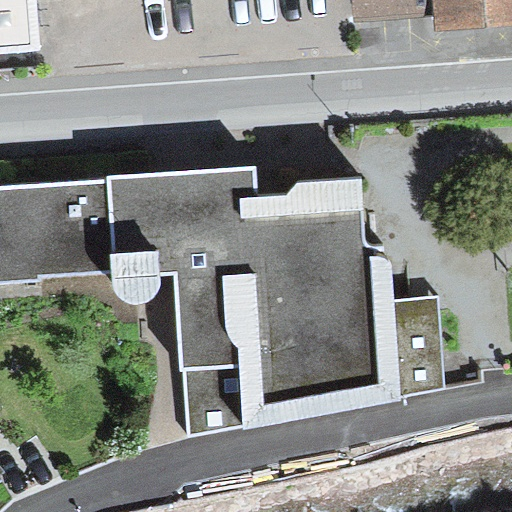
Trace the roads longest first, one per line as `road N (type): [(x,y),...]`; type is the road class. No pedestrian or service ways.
road 1 (residential): [(0,114),(511,84)]
road 2 (residential): [(511,401),(98,481),(49,511)]
